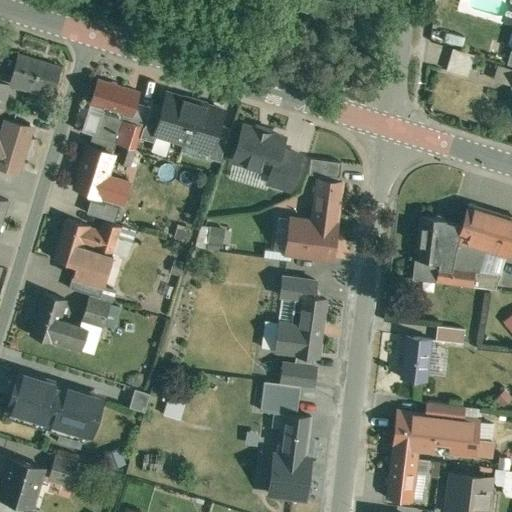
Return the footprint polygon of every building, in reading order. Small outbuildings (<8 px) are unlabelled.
[(473,55),(452,48),(445,70),(467,76),(473,55)] [(61,68),(21,55),(14,76),(0,72),(0,107),(6,109),(19,113),(26,90),(39,94),(41,87),(54,91),(61,68)] [(140,91),(99,79),(91,103),(104,107),(96,134),(81,130),(80,130),(93,134),(113,141),(120,118),(130,121),(136,102),(140,91)] [(163,106),(155,133),(183,141),(195,101),(167,92),(163,106)] [(223,110),(195,101),(183,141),(210,150),(219,123),(223,110)] [(151,107),(136,102),(130,121),(142,125),(142,126),(143,126),(145,126),(151,107)] [(163,106),(152,102),(151,107),(145,126),(143,126),(140,137),(152,141),(155,133),(163,106)] [(130,121),(120,118),(113,141),(117,142),(123,144),(123,145),(135,148),(142,126),(142,125),(130,121)] [(32,129),(9,122),(3,141),(0,139),(0,163),(20,169),(32,129)] [(231,127),(219,123),(210,150),(208,157),(220,161),(231,127)] [(284,136),(245,124),(234,159),(272,170),(279,147),(281,148),(284,136)] [(113,141),(93,134),(90,145),(114,152),(117,142),(113,141)] [(90,145),(88,144),(75,186),(93,192),(101,194),(101,193),(122,199),(123,199),(129,180),(107,173),(114,152),(90,145)] [(135,148),(123,145),(118,160),(130,164),(135,148)] [(281,148),(279,147),(272,170),(269,182),(290,188),(300,154),(281,148)] [(342,161),(312,157),(310,173),(340,177),(342,161)] [(344,182),(318,178),(312,220),(292,218),(290,234),(294,239),(293,252),(333,257),(337,224),(338,224),(344,182)] [(122,199),(101,193),(101,194),(93,192),(87,212),(116,220),(122,199)] [(0,231),(10,201),(0,197),(0,231)] [(511,253),(511,217),(469,204),(462,225),(458,238),(460,239),(458,245),(453,266),(476,269),(476,270),(502,273),(507,254),(511,255),(511,253)] [(447,219),(421,216),(416,259),(414,277),(438,280),(439,265),(453,266),(458,245),(460,239),(458,238),(462,225),(447,220),(447,219)] [(90,225),(67,217),(54,258),(77,265),(73,275),(104,285),(114,255),(84,245),(90,225)] [(198,225),(196,242),(219,245),(221,227),(198,225)] [(502,273),(476,270),(476,269),(453,266),(439,265),(438,280),(473,285),(473,286),(496,289),(502,273)] [(104,285),(73,275),(70,287),(100,297),(104,285)] [(317,280),(284,275),(281,295),(295,297),(291,322),(279,321),(279,322),(285,323),(281,348),(276,348),(275,349),(295,352),(295,353),(297,354),(295,363),(314,365),(315,356),(320,357),(327,298),(315,297),(317,280)] [(88,328),(61,320),(67,299),(44,292),(31,334),(53,341),(53,340),(82,348),(88,328)] [(111,302),(90,296),(83,318),(104,325),(111,302)] [(464,328),(436,325),(435,340),(463,343),(464,328)] [(431,341),(407,338),(402,379),(426,382),(431,341)] [(295,363),(284,362),(282,380),(284,380),(284,382),(300,384),(312,386),(312,384),(315,384),(317,366),(314,365),(295,363)] [(102,397),(20,372),(8,409),(91,435),(102,397)] [(264,380),(260,409),(287,413),(296,414),(300,384),(284,382),(264,380)] [(134,388),(129,406),(145,410),(150,392),(134,388)] [(511,398),(504,390),(495,399),(503,407),(511,398)] [(177,419),(183,396),(166,392),(161,415),(177,419)] [(463,405),(429,401),(427,414),(437,415),(437,417),(461,420),(461,419),(463,405)] [(437,417),(436,417),(436,416),(427,414),(404,411),(398,411),(397,411),(391,454),(393,454),(416,457),(417,447),(419,447),(432,449),(433,437),(451,440),(450,449),(490,454),(492,441),(475,439),(478,420),(461,419),(461,420),(437,417)] [(296,414),(287,413),(285,429),(281,428),(279,442),(283,442),(281,454),(283,455),(304,458),(306,458),(311,416),(296,414)] [(416,457),(393,454),(388,497),(412,500),(417,457),(416,457)] [(79,462),(57,455),(51,476),(72,483),(79,462)] [(304,458),(283,455),(281,464),(285,468),(299,470),(303,467),(304,458)] [(45,467),(12,457),(0,496),(33,506),(45,467)] [(486,511),(491,479),(453,474),(448,511),(447,511),(486,511)] [(305,481),(273,476),(271,492),(302,496),(305,481)]
